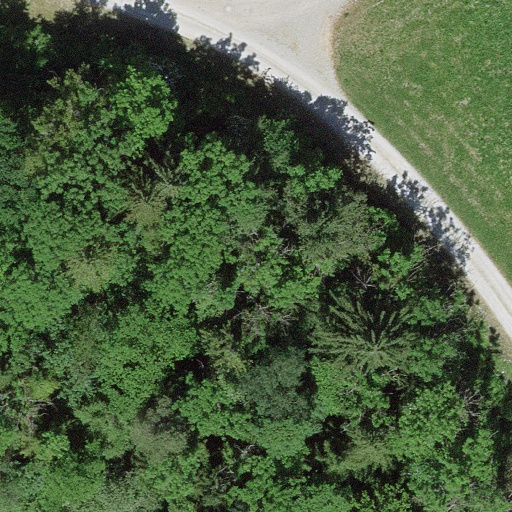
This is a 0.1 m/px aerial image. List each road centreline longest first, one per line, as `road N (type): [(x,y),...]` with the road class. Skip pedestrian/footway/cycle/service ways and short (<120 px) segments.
road 1 (track): [(275,44),(484,268),(511,310)]
road 2 (track): [(129,0),(275,44),(324,0)]
